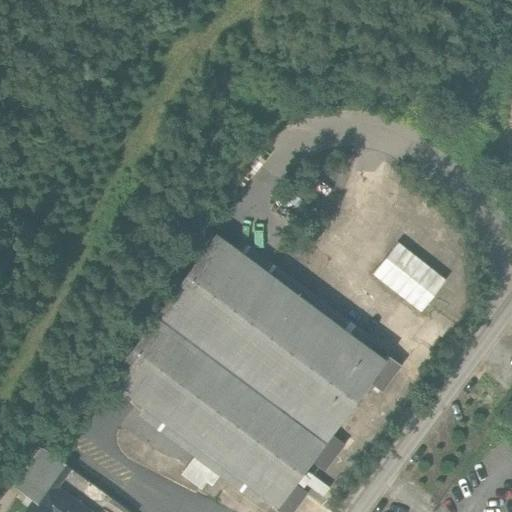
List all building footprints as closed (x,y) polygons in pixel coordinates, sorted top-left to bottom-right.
[(404,367),(215,229),(105,379),(147,410),(269,499),(278,505),(273,511),(274,511),(298,511),(311,495),(305,491),(307,487),(323,499),(331,488),(314,475),(320,466),(329,473),(353,440),(341,431),(372,388),(382,396),(404,367)] [(395,241),(369,275),(420,315),(446,281),(395,241)] [(263,506),(269,499),(147,410),(141,419),(196,459),(183,476),(207,494),(213,486),(217,490),(225,479),(263,506)] [(29,499),(39,506),(55,486),(69,468),(49,453),(20,491),(29,499)] [(19,511),(90,511),(55,486),(39,506),(29,499),(19,511)]
